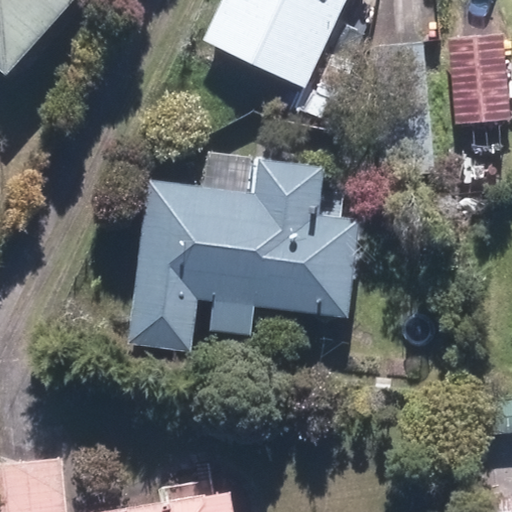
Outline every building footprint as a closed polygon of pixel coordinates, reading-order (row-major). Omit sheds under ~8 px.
[(0,0),(0,70),(8,77),(77,0),(0,0)] [(343,0),(222,0),(203,42),(303,88),(343,0)] [(503,34),(448,40),(456,124),(511,119),(503,34)] [(435,172),(424,42),(370,47),(381,177),(435,172)] [(251,336),(254,307),(347,318),(359,220),(319,216),(324,168),(258,160),(254,194),(147,182),(129,345),(192,352),(198,300),(212,302),(209,331),(251,336)] [(511,433),(511,400),(480,403),(483,436),(511,433)] [(0,511),(66,511),(62,459),(16,463),(0,464),(0,511)] [(233,511),(230,492),(117,511),(233,511)]
